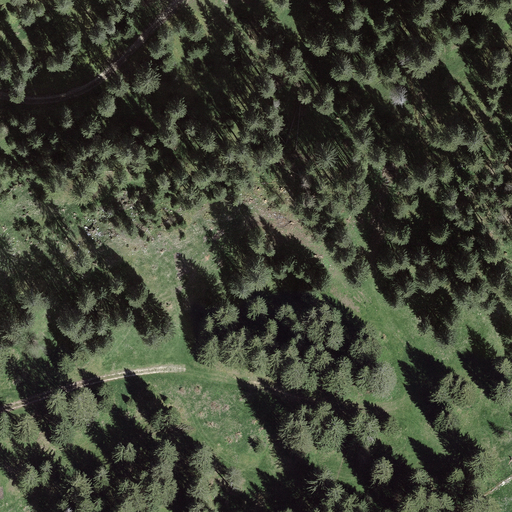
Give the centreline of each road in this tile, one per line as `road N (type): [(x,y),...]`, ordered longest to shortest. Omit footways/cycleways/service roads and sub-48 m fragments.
road 1 (track): [(0,410),(86,380),(185,367),(316,403),(371,405)]
road 2 (track): [(0,99),(93,90),(147,50),(188,0)]
